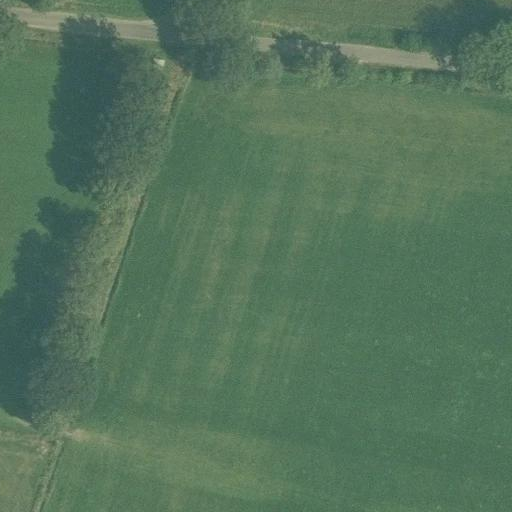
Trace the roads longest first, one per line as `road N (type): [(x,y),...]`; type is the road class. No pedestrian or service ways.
road 1 (unclassified): [(511,71),(183,34)]
road 2 (unclassified): [(183,34),(0,15)]
